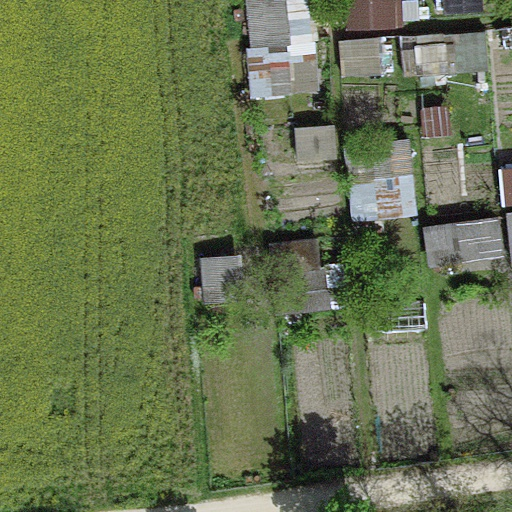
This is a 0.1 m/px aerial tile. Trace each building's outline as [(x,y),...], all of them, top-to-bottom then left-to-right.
[(318,0),(256,0),(263,50),(325,42),(318,0)] [(355,0),(357,29),(410,27),(408,0),(355,0)] [(491,10),(491,0),(452,0),(453,10),(491,10)] [(421,157),(361,167),(370,224),(430,214),(421,157)] [(439,264),(511,263),(511,220),(439,221),(439,264)]
